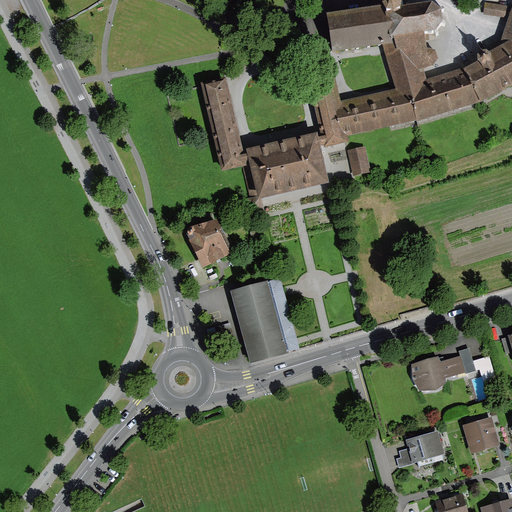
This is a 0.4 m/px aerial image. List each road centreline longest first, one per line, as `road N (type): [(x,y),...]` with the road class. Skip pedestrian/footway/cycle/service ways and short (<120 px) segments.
road 1 (residential): [(181,354),(160,267),(29,0)]
road 2 (primary): [(511,301),(347,349)]
road 3 (residential): [(347,349),(393,511)]
road 4 (primary): [(160,390),(54,511)]
